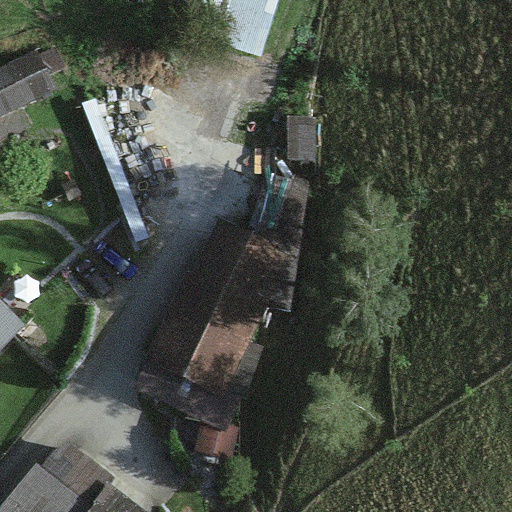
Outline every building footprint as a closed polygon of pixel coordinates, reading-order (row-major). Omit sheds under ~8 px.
[(220,0),(209,39),(271,56),(286,0),(220,0)] [(33,66),(0,79),(0,118),(47,100),(33,66)] [(284,255),(218,227),(157,373),(222,400),(284,255)] [(0,362),(17,344),(0,328),(0,362)] [(127,511),(60,458),(16,511),(127,511)]
